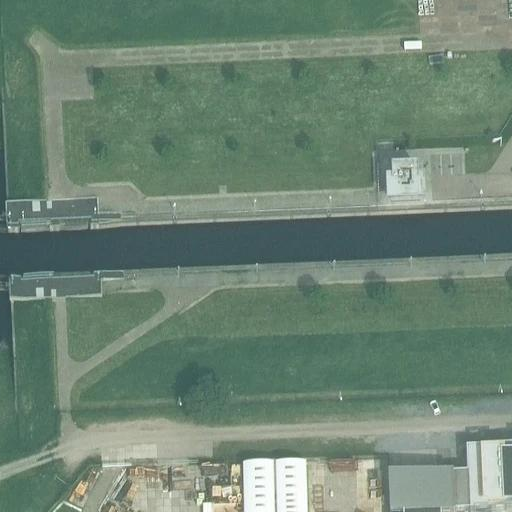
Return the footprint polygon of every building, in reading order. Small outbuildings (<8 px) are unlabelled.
[(91,11),(92,37),(158,36),(157,9),(91,11)] [(217,23),(217,10),(176,11),(176,24),(217,23)] [(417,170),(390,171),(391,187),(390,187),(390,202),(419,201),(419,186),(417,186),(417,170)] [(467,475),(468,511),(490,511),(511,511),(511,448),(465,451),(467,475)] [(243,466),(243,511),(306,511),(305,465),(243,466)] [(468,511),(467,475),(389,478),(390,511),(468,511)] [(153,490),(152,508),(165,509),(166,492),(153,490)]
